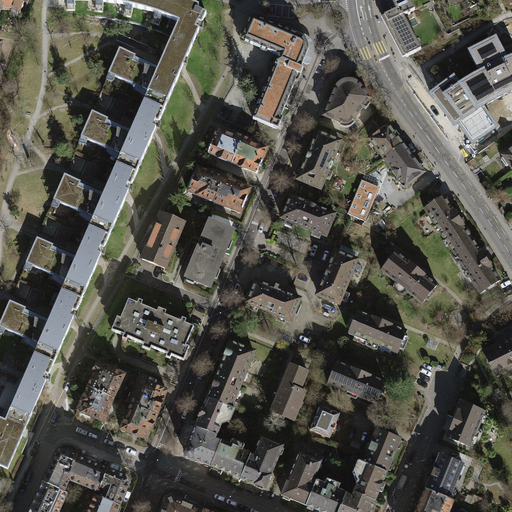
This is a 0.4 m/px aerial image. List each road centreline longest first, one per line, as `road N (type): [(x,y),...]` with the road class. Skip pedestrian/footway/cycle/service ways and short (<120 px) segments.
road 1 (residential): [(361,24),(328,47),(155,466)]
road 2 (tertiary): [(511,257),(374,61),(361,24)]
road 3 (residential): [(396,511),(445,386)]
road 4 (residential): [(271,511),(155,466)]
